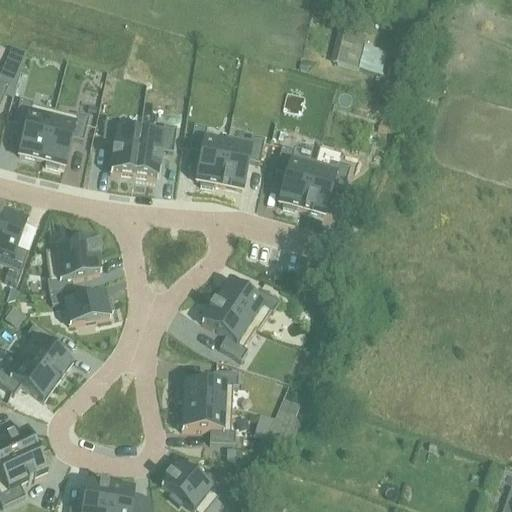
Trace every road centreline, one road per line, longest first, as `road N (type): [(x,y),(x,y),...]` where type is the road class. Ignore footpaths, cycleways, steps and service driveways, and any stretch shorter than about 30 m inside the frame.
road 1 (residential): [(133,354),(62,423),(59,441),(74,457),(105,465),(147,461),(154,441),(139,373)]
road 2 (residential): [(223,219),(217,260),(144,318)]
road 3 (residential): [(0,187),(121,216)]
